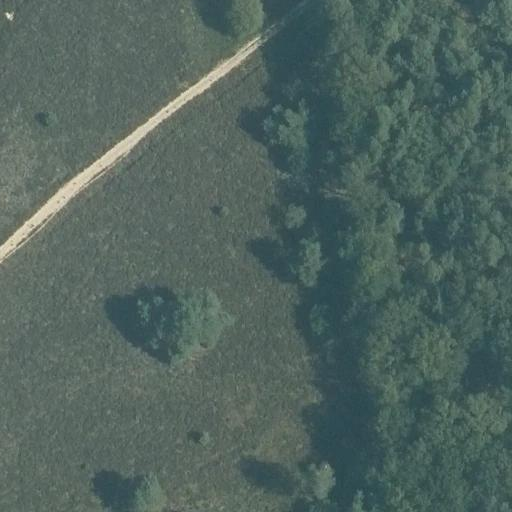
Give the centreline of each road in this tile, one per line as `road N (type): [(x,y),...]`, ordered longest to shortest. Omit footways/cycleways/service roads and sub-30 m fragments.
road 1 (track): [(313,0),(87,174),(0,254)]
road 2 (track): [(348,511),(353,471),(373,449),(411,431),(474,422),(511,380)]
